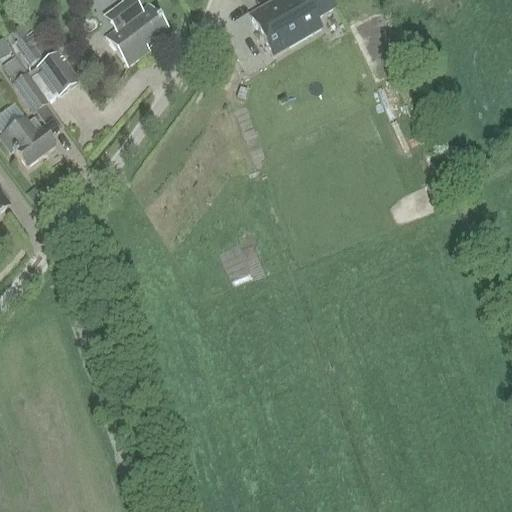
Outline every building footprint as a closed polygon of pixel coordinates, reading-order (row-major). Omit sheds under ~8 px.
[(142,15),(131,0),(128,0),(122,5),(124,7),(104,22),(113,36),(107,41),(128,69),(149,53),(146,48),(167,33),(149,10),(142,15)] [(280,0),(251,17),(274,55),(321,27),(317,21),(336,11),(329,0),(280,0)] [(30,35),(24,26),(11,34),(17,44),(14,47),(29,69),(41,60),(33,48),(38,45),(33,38),(28,41),(26,38),(30,35)] [(4,42),(0,43),(0,60),(10,56),(4,42)] [(58,100),(79,85),(58,56),(37,71),(58,100)] [(27,77),(13,87),(12,88),(35,119),(50,107),(27,77)] [(56,151),(43,133),(42,133),(34,122),(28,127),(25,123),(0,141),(0,142),(11,157),(14,155),(15,158),(17,157),(28,171),(56,151)]
